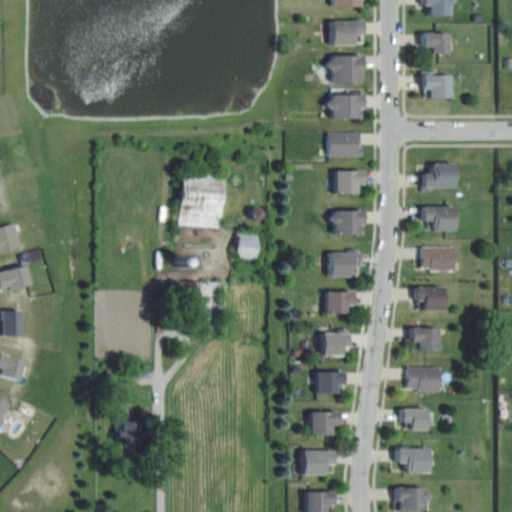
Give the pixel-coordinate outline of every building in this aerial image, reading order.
[(445,12),(427,12),(426,2),(420,2),(420,0),(448,0),(445,4),(445,12)] [(328,19),(352,19),(352,16),(358,16),(358,32),(354,32),(354,42),(328,42),(328,19)] [(446,40),(446,50),(426,50),(426,45),(420,45),(420,31),(446,31),(446,40)] [(356,80),(330,80),(330,69),(323,63),(329,56),(329,53),(358,53),(358,66),(357,66),(357,73),(356,73),(356,80)] [(429,73),(447,73),(447,96),(424,96),(424,90),(423,90),(423,86),(419,86),(419,69),(429,69),(429,73)] [(354,106),(354,109),(355,109),(355,116),(328,116),(328,109),(321,103),(328,96),(328,94),(344,93),(344,91),(358,90),(359,106),(354,106)] [(325,129),(356,129),(356,143),(359,143),(359,154),(325,153),(325,129)] [(450,161),(451,185),(429,185),(429,188),(420,188),(420,171),(428,171),(428,164),(429,164),(429,161),(450,161)] [(178,167),(219,170),(216,223),(175,221),(178,167)] [(332,169),(359,168),(359,181),(353,181),(353,190),(332,191),(332,169)] [(420,204),(451,204),(451,228),(427,228),(427,218),(420,218),(420,204)] [(331,211),(331,208),(359,209),(359,222),(357,222),(356,232),(331,232),(331,222),(325,216),(331,211)] [(10,223),(0,225),(0,249),(16,245),(10,223)] [(231,256),(235,226),(255,229),(252,259),(231,256)] [(419,243),(452,244),(452,268),(426,268),(426,264),(419,264),(419,243)] [(326,250),(355,250),(354,265),(352,265),(352,274),(345,274),(345,275),(326,274),(326,250)] [(0,268),(0,288),(19,283),(14,264),(0,268)] [(186,281),(217,282),(219,320),(187,320),(186,281)] [(440,308),(417,308),(417,302),(416,302),(416,298),(414,298),(414,284),(440,284),(440,308)] [(323,289),(349,289),(349,302),(346,302),(346,311),(323,311),(323,289)] [(0,310),(11,310),(11,333),(0,333),(0,310)] [(434,325),(434,347),(411,347),(412,338),(408,338),(408,325),(434,325)] [(318,330),(337,330),(337,327),(344,327),(344,344),(341,344),(341,353),(319,353),(318,330)] [(0,355),(0,376),(8,379),(13,359),(0,355)] [(405,365),(437,364),(437,389),(415,389),(415,385),(404,385),(404,377),(405,377),(405,365)] [(313,370),(340,369),(340,382),(337,382),(337,391),(314,391),(313,370)] [(135,451),(115,451),(115,446),(113,446),(113,411),(117,411),(118,393),(130,393),(130,410),(137,411),(137,419),(138,419),(138,446),(135,446),(135,451)] [(399,406),(423,406),(423,427),(405,427),(406,420),(399,420),(399,406)] [(307,410),(334,410),(334,422),(328,422),(328,432),(308,433),(307,410)] [(427,461),(427,465),(425,465),(425,470),(405,470),(405,466),(402,466),(403,460),(394,460),(394,444),(406,444),(406,446),(425,446),(425,461),(427,461)] [(299,449),(330,449),(330,462),(325,462),(325,472),(299,472),(299,449)] [(393,486),(420,486),(420,488),(425,494),(420,499),(420,508),(392,508),(393,486)] [(303,490),(329,490),(329,503),(326,503),(326,511),(303,511),(303,490)]
